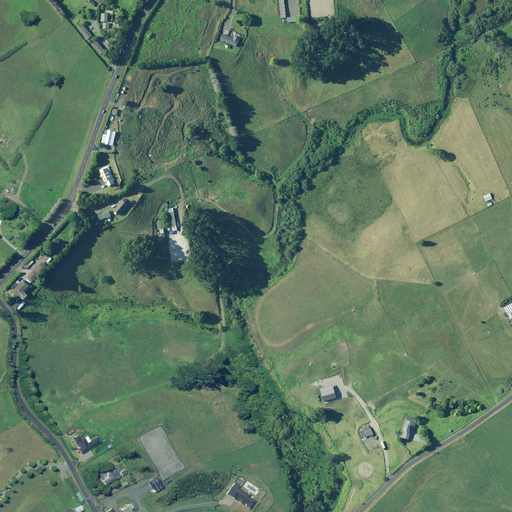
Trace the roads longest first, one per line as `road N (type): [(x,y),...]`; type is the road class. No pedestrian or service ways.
road 1 (unclassified): [(151,0),(65,207),(0,282)]
road 2 (unclassified): [(95,511),(63,453),(19,399),(15,334),(0,305)]
road 3 (unclassified): [(365,511),(411,466),(511,397)]
